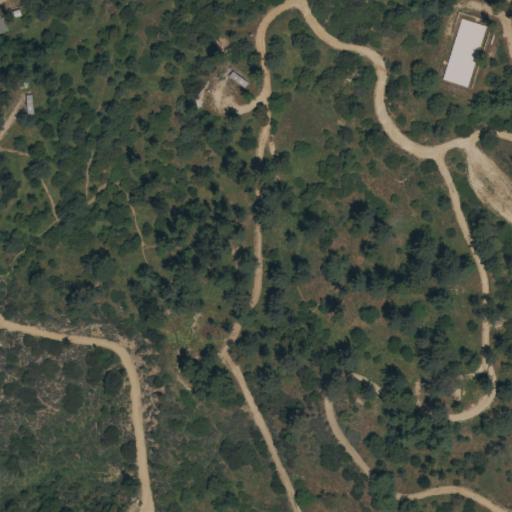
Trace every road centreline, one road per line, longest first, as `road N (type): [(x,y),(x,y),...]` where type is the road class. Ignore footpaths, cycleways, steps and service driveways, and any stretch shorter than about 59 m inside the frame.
road 1 (track): [(298,2),(262,31),(269,118),(253,155),(260,280),(228,346),(297,511),(455,494),(407,501),(380,489),(344,446),(326,402),(332,384),(354,377),(437,417),(479,413),(494,388),(484,274),(453,188),(430,152)]
road 2 (track): [(511,138),(473,137),(430,152),(396,135),(382,115),(383,71),(375,57),(326,40),(299,0),(11,328),(103,344),(132,365),(149,511)]
